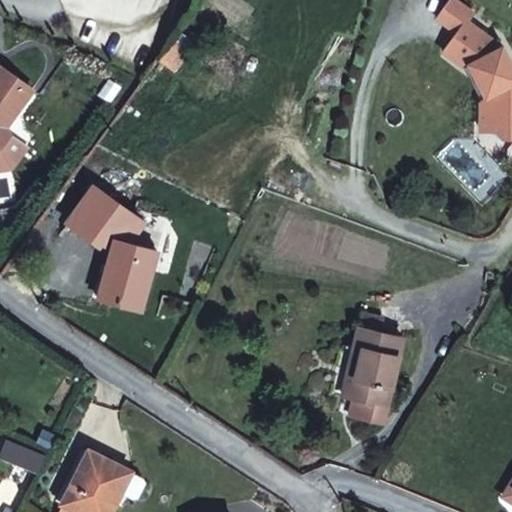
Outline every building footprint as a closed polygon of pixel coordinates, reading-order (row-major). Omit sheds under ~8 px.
[(451,40),(438,59),(469,80),(482,89),(482,107),(497,107),(497,132),(504,139),(511,139),(511,70),(497,53),(460,27),(465,19),(437,0),(436,0),(422,20),(451,40)] [(168,70),(182,51),(168,40),(154,60),(168,70)] [(0,71),(0,147),(1,147),(12,133),(5,128),(33,89),(3,67),(0,71)] [(497,107),(482,107),(482,132),(497,132),(497,107)] [(127,243),(107,301),(148,316),(168,257),(127,243)] [(367,413),(393,419),(409,334),(364,324),(359,346),(368,348),(360,394),(362,395),(369,396),(367,413)] [(350,393),(360,394),(368,348),(359,346),(350,393)] [(362,395),(360,412),(367,413),(369,396),(362,395)] [(146,476),(94,447),(56,511),(83,511),(85,511),(87,511),(111,511),(124,488),(138,495),(142,494),(149,481),(146,476)] [(511,471),(503,485),(511,490),(511,471)]
